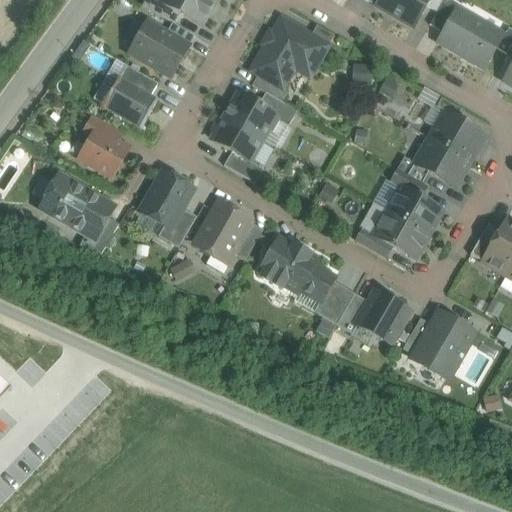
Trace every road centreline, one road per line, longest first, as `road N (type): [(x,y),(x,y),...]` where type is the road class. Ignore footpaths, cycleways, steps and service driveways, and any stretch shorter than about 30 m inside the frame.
road 1 (residential): [(258,0),(178,137),(186,158),(419,291),(439,290),(493,183)]
road 2 (unclassified): [(479,511),(0,309)]
road 3 (residential): [(280,0),(511,120)]
road 4 (tertiary): [(85,0),(0,115)]
